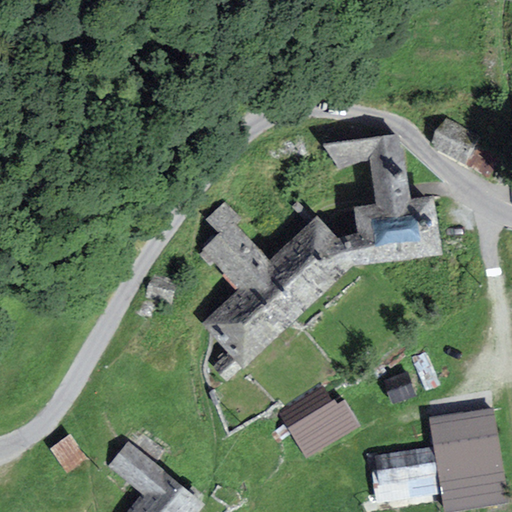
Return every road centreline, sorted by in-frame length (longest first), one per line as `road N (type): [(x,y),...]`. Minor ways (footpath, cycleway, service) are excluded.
road 1 (unclassified): [(511,217),(380,117),(318,108),(273,112),(236,135),(186,193),(64,397),(0,447)]
road 2 (track): [(485,204),(511,394)]
